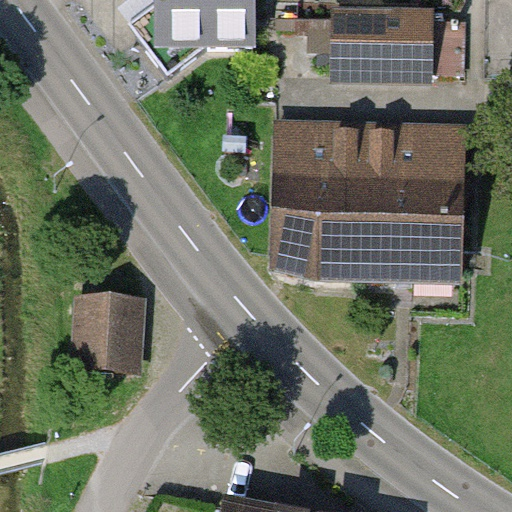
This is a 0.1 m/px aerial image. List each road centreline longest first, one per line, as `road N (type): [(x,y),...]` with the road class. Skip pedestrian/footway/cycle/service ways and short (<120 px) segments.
road 1 (secondary): [(245,317),(0,1)]
road 2 (secondary): [(486,511),(437,483),(245,317)]
road 3 (residential): [(119,511),(148,455),(245,317)]
